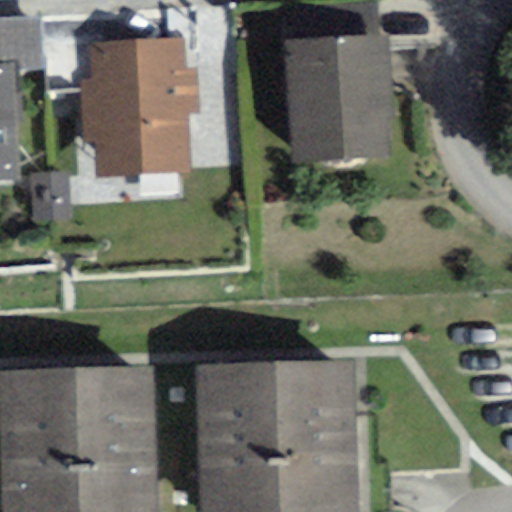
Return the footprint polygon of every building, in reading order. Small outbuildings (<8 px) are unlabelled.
[(354,0),(305,2),(307,40),(380,37),(378,0),(354,0)] [(41,19),(0,20),(0,66),(13,66),(13,73),(44,72),(41,19)] [(307,40),(284,41),(290,165),(391,161),(386,36),(380,37),(307,40)] [(183,39),(88,45),(90,82),(81,82),(85,141),(93,141),(96,180),(190,173),(186,115),(198,114),(195,70),(185,71),(183,39)] [(0,179),(18,178),(13,73),(13,66),(0,66),(0,179)] [(67,175),(30,176),(31,225),(69,223),(67,175)] [(356,511),(353,360),(197,364),(200,511),(356,511)] [(156,511),(153,370),(0,373),(0,440),(1,511),(156,511)]
